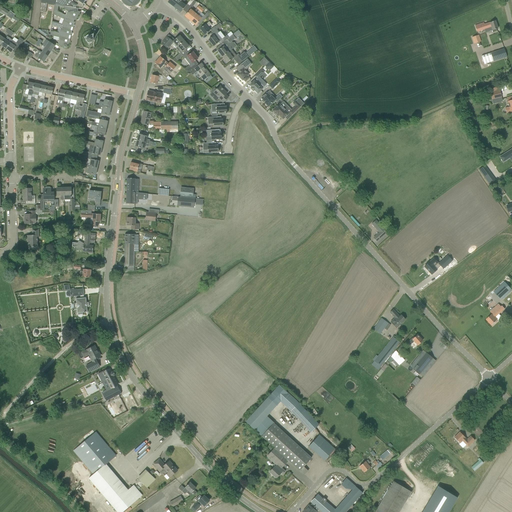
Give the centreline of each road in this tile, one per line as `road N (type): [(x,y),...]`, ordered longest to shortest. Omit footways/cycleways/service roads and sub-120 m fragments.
road 1 (tertiary): [(260,511),(219,480),(134,380),(115,344),(107,275),(121,149),(136,95)]
road 2 (unclassified): [(487,373),(275,137)]
road 3 (unclassified): [(293,511),(328,469),(372,477),(487,373)]
road 4 (track): [(275,137),(320,125),(414,120),(511,74)]
road 5 (residential): [(275,137),(187,29),(154,5)]
road 6 (unknown): [(108,318),(0,410)]
